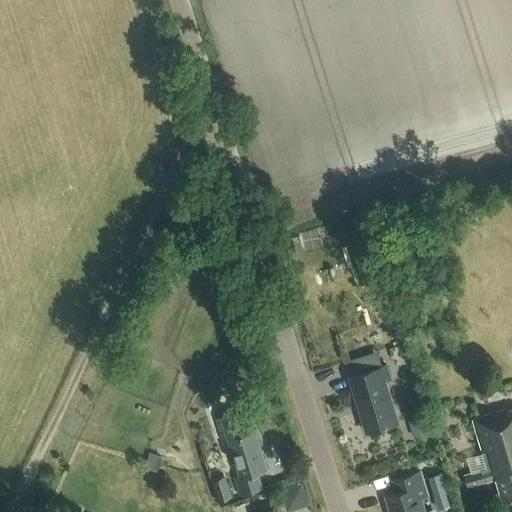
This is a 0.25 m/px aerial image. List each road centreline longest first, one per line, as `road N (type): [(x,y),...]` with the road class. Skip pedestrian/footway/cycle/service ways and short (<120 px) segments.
road 1 (tertiary): [(338,511),(177,0)]
road 2 (track): [(212,112),(177,151),(11,511)]
